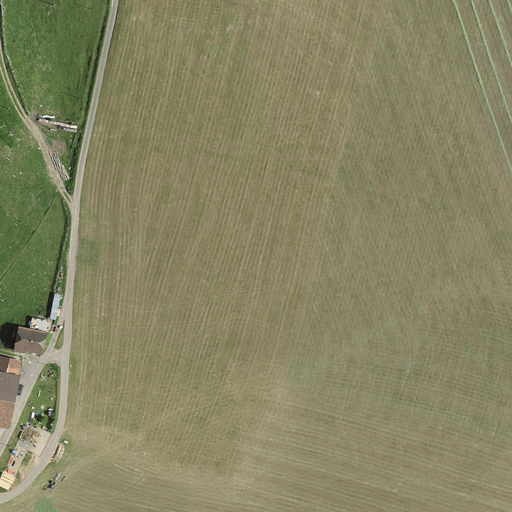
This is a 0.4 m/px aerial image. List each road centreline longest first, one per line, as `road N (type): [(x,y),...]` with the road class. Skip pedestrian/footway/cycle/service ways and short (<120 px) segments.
road 1 (unclassified): [(116,0),(76,210),(65,420),(49,460),(22,493),(0,502)]
road 2 (track): [(0,48),(18,109),(76,210)]
